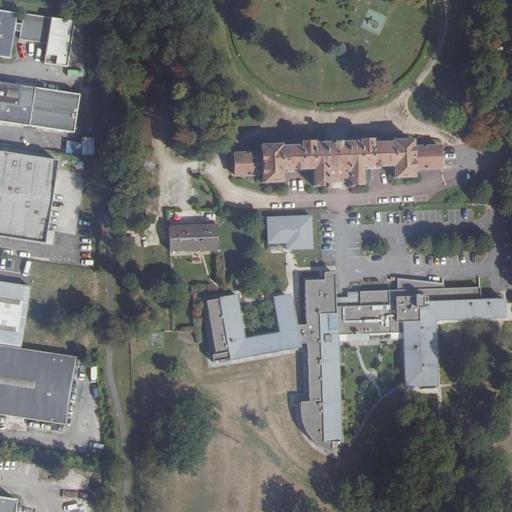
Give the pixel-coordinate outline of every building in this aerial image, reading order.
[(17,14),(0,11),(0,56),(10,58),(14,33),(19,33),(18,41),(55,46),(52,67),(74,71),(82,25),(59,22),(22,15),(20,26),(15,25),(17,14)] [(34,89),(0,83),(0,121),(2,122),(7,123),(28,126),(32,100),(34,89)] [(151,139),(151,117),(143,117),(142,139),(151,139)] [(66,141),(66,154),(94,155),(94,137),(82,136),(81,141),(66,141)] [(232,154),(233,177),(260,176),(261,184),(282,183),(282,171),(312,169),(313,187),(328,186),(328,183),(347,182),(347,186),(363,186),(362,169),(391,168),(392,180),(413,179),(413,170),(440,169),(438,146),(412,148),(411,140),(391,141),(391,143),(372,144),(371,140),(358,141),(358,142),(301,145),(301,146),(280,147),(280,145),(259,146),(259,153),(232,154)] [(45,231),(55,162),(0,153),(0,238),(50,246),(53,232),(45,231)] [(312,215),(266,216),(266,244),(286,244),(287,251),(313,250),(312,215)] [(217,250),(216,226),(168,227),(169,252),(217,250)] [(434,386),(433,322),(502,318),(502,299),(478,300),(478,288),(441,289),(440,284),(398,278),(398,284),(398,291),(360,292),(349,292),(346,292),(346,297),(336,297),(335,273),(324,274),(324,280),(303,281),(304,327),(296,327),(291,295),(273,298),(278,333),(245,339),(238,295),(221,298),(221,299),(207,301),(216,354),(212,355),(213,361),(223,359),(224,362),(299,350),(299,344),(305,344),(306,403),(299,403),(299,407),(299,415),(300,421),(301,427),(303,430),(305,435),(308,439),(310,442),(312,444),(315,447),(317,448),(320,450),(324,452),(331,455),(331,443),(339,443),(336,337),(401,334),(403,387),(434,386)] [(0,282),(0,345),(6,347),(15,285),(0,282)] [(6,347),(0,345),(0,414),(64,424),(74,357),(6,347)] [(0,511),(12,511),(15,500),(0,497),(0,511)]
